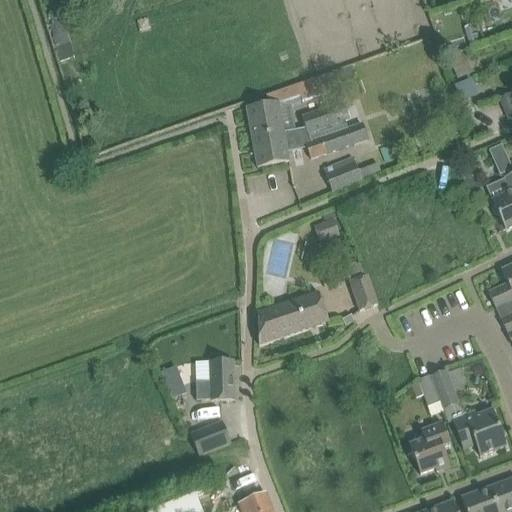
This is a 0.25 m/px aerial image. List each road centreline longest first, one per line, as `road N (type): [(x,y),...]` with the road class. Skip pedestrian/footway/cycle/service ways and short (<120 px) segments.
road 1 (residential): [(511,131),(246,234)]
road 2 (residential): [(246,234),(253,422),(279,511)]
road 3 (residential): [(246,234),(229,109)]
